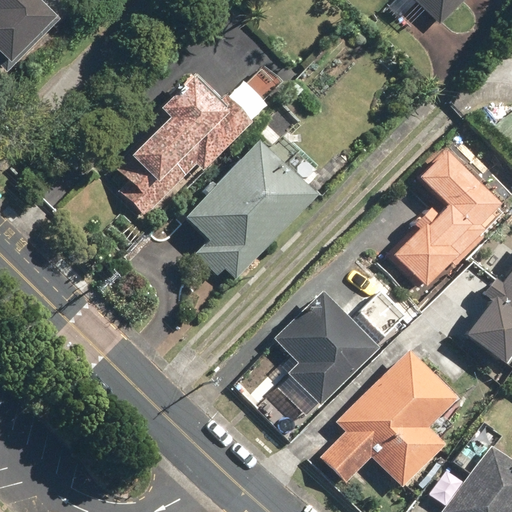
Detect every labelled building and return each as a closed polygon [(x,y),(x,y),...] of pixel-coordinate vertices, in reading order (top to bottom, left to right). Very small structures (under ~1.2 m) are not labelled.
[(58,21),(36,0),(0,0),(0,70),(4,75),(58,21)] [(413,0),(440,27),(467,0),(413,0)] [(220,99),(192,70),(153,109),(164,121),(115,169),(123,177),(111,189),(142,220),(197,166),(202,171),(267,108),(263,103),(280,86),(261,67),(244,84),(240,80),(220,99)] [(511,111),(487,137),(511,161),(511,111)] [(312,176),(278,142),(281,139),(271,128),(257,142),(182,217),(205,240),(192,254),(215,277),(223,270),(234,281),(315,200),(302,186),(312,176)] [(500,206),(444,149),(418,178),(446,203),(436,214),(430,209),(413,227),(416,230),(392,257),(426,288),(482,233),(477,228),(500,206)] [(511,267),(501,282),(495,278),(482,296),(489,301),(465,334),(506,364),(511,356),(511,267)] [(379,289),(349,320),(321,292),(275,340),(297,361),(285,373),(320,408),(378,348),(376,346),(406,315),(379,289)] [(457,399),(409,352),(337,420),(348,432),(318,459),(344,487),(372,461),(400,490),(446,447),(428,428),(457,399)] [(451,461),(469,475),(442,511),(511,511),(511,461),(494,448),(503,436),(481,420),(451,461)]
